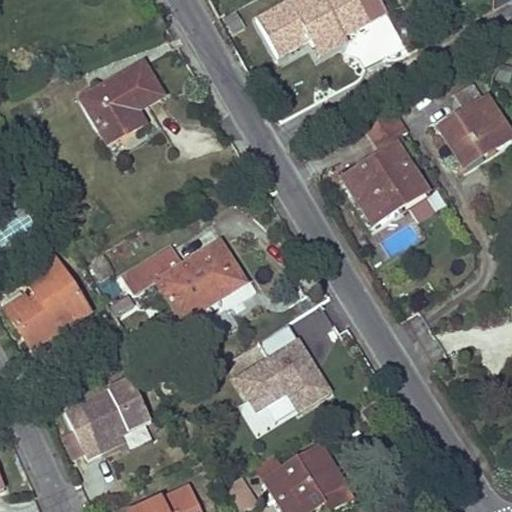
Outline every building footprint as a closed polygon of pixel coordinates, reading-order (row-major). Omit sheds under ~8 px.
[(274,64),(308,46),(336,31),(342,42),(370,27),(355,0),(314,0),(299,9),(295,2),(253,25),(274,64)] [(336,31),(308,46),(317,64),(346,49),(342,42),(336,31)] [(142,67),(81,102),(108,149),(143,129),(135,116),(161,100),(142,67)] [(472,85),(451,97),(460,111),(480,98),(472,85)] [(437,133),(455,164),(472,153),(477,163),(509,143),(484,104),(437,133)] [(391,111),(386,114),(386,115),(362,130),(375,152),(380,160),(343,182),(374,232),(408,211),(417,225),(437,213),(428,198),(430,196),(397,143),(407,137),(391,111)] [(472,153),(455,164),(461,173),(477,163),(472,153)] [(225,185),(203,198),(213,216),(235,204),(225,185)] [(169,253),(123,281),(133,298),(155,285),(180,326),(243,288),(218,247),(179,270),(169,253)] [(99,256),(86,264),(98,283),(111,275),(99,256)] [(25,301),(3,314),(28,356),(88,321),(56,266),(24,284),(37,306),(31,310),(25,301)] [(125,300),(108,310),(114,321),(131,310),(125,300)] [(333,398),(289,325),(259,343),(269,360),(291,397),(303,416),(333,398)] [(291,397),(269,360),(234,380),(257,418),(291,397)] [(100,456),(97,450),(120,440),(149,427),(130,386),(78,409),(85,424),(71,431),(85,463),(100,456)] [(185,422),(177,427),(187,445),(195,440),(185,422)] [(120,440),(97,450),(100,456),(122,446),(120,440)] [(257,470),(281,511),(303,511),(319,502),(343,489),(319,450),(304,460),(296,446),(257,470)] [(232,491),(240,511),(244,511),(258,507),(249,485),(232,491)] [(197,511),(189,492),(143,511),(197,511)] [(319,502),(303,511),(315,511),(323,508),(319,502)]
